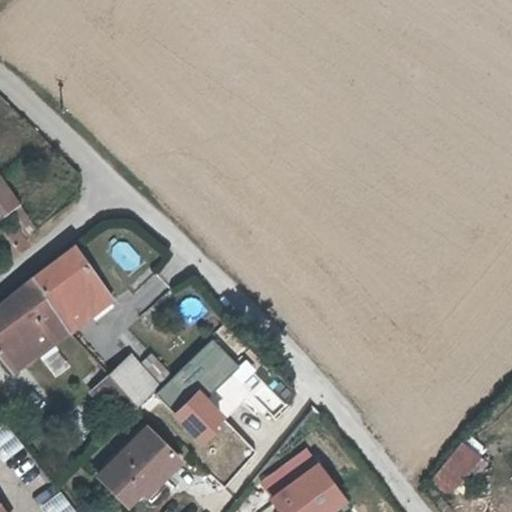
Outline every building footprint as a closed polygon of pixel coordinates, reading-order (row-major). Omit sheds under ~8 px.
[(0,175),(0,215),(19,202),(0,175)] [(0,224),(4,231),(14,222),(9,215),(0,221),(0,224)] [(0,242),(12,257),(31,242),(29,240),(14,222),(4,231),(0,234),(0,242)] [(77,246),(0,308),(0,352),(7,362),(29,346),(25,341),(45,326),(58,344),(72,333),(64,321),(107,286),(77,246)] [(64,321),(72,333),(117,298),(107,286),(64,321)] [(25,341),(29,346),(7,362),(14,372),(38,357),(58,344),(45,326),(25,341)] [(54,377),(69,367),(55,347),(40,357),(54,377)] [(139,410),(159,391),(132,359),(111,380),(131,402),(139,410)] [(131,402),(111,380),(94,395),(114,417),(131,402)] [(139,410),(131,402),(114,417),(123,426),(139,410)] [(99,475),(127,505),(141,492),(151,504),(158,498),(154,493),(168,481),(165,476),(181,461),(148,426),(99,475)] [(472,455),(453,440),(421,479),(440,495),(472,455)] [(275,476),(284,490),(320,467),(310,453),(275,476)] [(284,490),(274,497),(282,511),(340,511),(347,508),(320,467),(284,490)]
